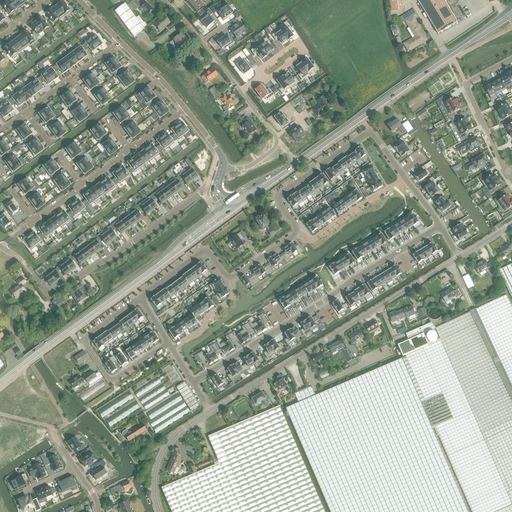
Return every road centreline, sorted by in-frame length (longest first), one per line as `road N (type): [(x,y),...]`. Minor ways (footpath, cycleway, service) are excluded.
road 1 (tertiary): [(209,411),(459,257)]
road 2 (residential): [(439,225),(192,382)]
road 3 (secondary): [(272,179),(505,16)]
road 4 (residential): [(405,179),(370,131),(280,194),(296,231)]
road 5 (secondary): [(0,380),(160,261)]
road 6 (residential): [(50,294),(216,185)]
road 7 (residential): [(140,298),(85,343),(114,379),(168,342)]
road 8 (residential): [(511,58),(466,83),(507,171)]
road 9 (unknown): [(5,175),(125,95)]
road 10 (residential): [(296,231),(314,238),(405,179)]
road 11 (tertiary): [(159,511),(153,483),(164,446),(209,411)]
